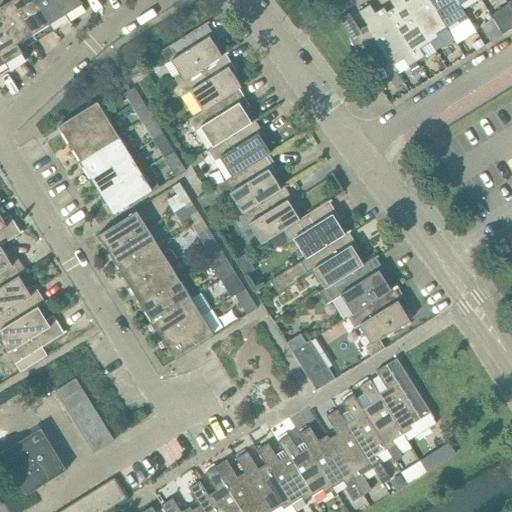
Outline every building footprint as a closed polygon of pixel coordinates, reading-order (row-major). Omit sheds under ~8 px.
[(34,33),(12,0),(11,0),(0,7),(0,18),(0,19),(18,43),(23,40),(27,47),(38,40),(34,33)] [(12,0),(34,33),(39,30),(43,37),(54,30),(50,23),(35,0),(12,0)] [(66,13),(58,0),(35,0),(50,23),(55,20),(60,27),(71,20),(66,13)] [(83,3),(81,0),(58,0),(66,13),(72,10),(76,16),(87,10),(83,3)] [(404,0),(388,0),(394,8),(386,13),(414,58),(416,61),(424,56),(420,49),(431,42),(405,1),(404,0)] [(436,34),(447,27),(430,0),(407,0),(405,1),(431,42),(439,37),(436,34)] [(430,0),(447,27),(458,43),(476,32),(468,19),(459,5),(455,0),(430,0)] [(406,63),(414,58),(386,13),(378,18),(369,4),(358,11),(366,25),(392,66),(403,59),(406,63)] [(491,15),(493,19),(499,29),(502,34),(511,28),(511,10),(508,5),(491,15)] [(348,13),(338,20),(371,74),(382,67),(388,76),(388,77),(396,72),(392,66),(366,25),(359,30),(348,13)] [(0,19),(0,52),(6,62),(12,59),(16,65),(27,59),(23,52),(23,51),(18,43),(0,19)] [(487,37),(499,29),(493,19),(481,27),(487,37)] [(208,21),(158,52),(165,64),(166,63),(171,60),(180,73),(174,77),(173,77),(177,83),(220,55),(212,42),(216,40),(205,24),(208,22),(208,21)] [(480,39),(472,44),(476,51),(484,45),(480,39)] [(202,110),(234,90),(239,86),(231,73),(235,71),(224,54),(227,52),(226,51),(220,55),(177,83),(184,94),(190,90),(202,110)] [(6,62),(0,52),(0,75),(11,69),(6,62)] [(416,62),(409,67),(414,74),(420,70),(416,62)] [(146,79),(137,65),(130,69),(139,83),(146,79)] [(388,76),(387,77),(394,88),(402,83),(396,73),(396,72),(388,77),(388,76)] [(124,93),(131,105),(141,99),(134,87),(124,93)] [(156,96),(152,89),(145,93),(149,100),(156,96)] [(234,90),(202,110),(188,119),(194,130),(201,126),(213,145),(249,122),(242,109),(245,107),(234,90)] [(139,117),(149,111),(141,99),(131,105),(139,117)] [(59,125),(70,144),(108,120),(96,102),(59,125)] [(257,119),(256,117),(249,122),(213,145),(206,149),(213,161),(220,157),(232,176),(264,156),(269,153),(261,140),(264,137),(254,121),(257,119)] [(81,161),(118,137),(108,120),(70,144),(81,161)] [(146,128),(153,140),(163,134),(156,122),(146,128)] [(163,134),(153,140),(164,157),(174,151),(163,134)] [(81,161),(91,178),(129,155),(118,137),(81,161)] [(163,158),(175,177),(186,170),(174,151),(164,157),(163,158)] [(102,196),(140,172),(148,167),(146,164),(141,163),(136,166),(129,155),(91,178),(89,180),(92,186),(95,184),(102,196)] [(232,176),(196,198),(203,209),(230,193),(242,212),(279,188),(272,176),(275,174),(264,156),(232,176)] [(140,172),(102,196),(99,197),(103,204),(106,202),(114,214),(150,191),(151,192),(159,187),(154,179),(147,183),(140,172)] [(286,184),(279,188),(242,212),(243,212),(236,216),(243,227),(249,223),(262,243),(281,231),(299,219),(291,207),(294,205),(284,188),(287,186),(286,184)] [(167,200),(175,212),(185,206),(177,194),(167,200)] [(281,231),(269,239),(274,248),(281,247),(288,242),(294,238),(306,257),(343,234),(335,221),(339,219),(329,203),(332,201),(331,199),(299,219),(281,231)] [(191,202),(185,206),(175,212),(182,224),(199,214),(191,202)] [(103,241),(110,253),(147,229),(136,211),(98,234),(99,235),(96,237),(100,243),(103,241)] [(1,220),(0,217),(0,245),(23,231),(22,230),(19,232),(9,215),(1,220)] [(203,243),(213,237),(202,219),(192,225),(203,243)] [(120,269),(120,270),(158,246),(147,229),(110,253),(120,269)] [(325,288),(362,264),(354,252),(358,250),(348,233),(351,231),(350,230),(343,234),(306,257),(306,258),(270,281),(278,293),(298,281),(297,279),(313,269),(325,288)] [(213,237),(203,243),(210,255),(220,248),(213,237)] [(124,275),(131,287),(169,264),(177,259),(172,250),(164,255),(158,246),(120,270),(120,269),(115,272),(117,276),(121,276),(124,275)] [(0,287),(18,277),(29,270),(28,269),(25,271),(14,254),(7,259),(0,247),(0,287)] [(220,280),(230,274),(234,271),(224,254),(209,263),(220,280)] [(245,254),(235,261),(244,276),(254,269),(245,254)] [(341,294),(353,313),(390,290),(382,277),(385,275),(375,258),(378,256),(377,255),(362,264),(325,288),(319,292),(326,304),(341,294)] [(135,293),(142,305),(180,281),(169,264),(131,287),(132,288),(129,290),(132,295),(135,293)] [(230,274),(220,280),(227,292),(237,286),(230,274)] [(26,289),(18,277),(0,287),(0,330),(38,307),(48,301),(47,300),(44,302),(33,285),(26,289)] [(142,305),(153,322),(190,299),(180,281),(142,305)] [(396,286),(390,290),(353,313),(347,317),(353,328),(360,324),(371,343),(365,347),(371,357),(385,348),(380,340),(409,321),(401,308),(404,306),(394,289),(397,287),(396,286)] [(249,313),(252,312),(257,308),(245,289),(237,294),(249,313)] [(157,328),(163,339),(201,316),(190,299),(153,322),(150,324),(154,330),(157,328)] [(45,320),(38,307),(0,330),(12,349),(7,352),(15,364),(20,372),(47,355),(42,347),(67,332),(66,330),(63,332),(53,315),(45,320)] [(201,316),(163,339),(164,340),(161,342),(164,347),(167,345),(175,358),(212,334),(201,316)] [(301,335),(287,344),(291,351),(306,343),(301,335)] [(306,343),(291,351),(316,390),(335,379),(311,340),(306,343)] [(409,425),(430,412),(397,358),(375,371),(386,389),(379,393),(404,433),(411,429),(409,425)] [(55,391),(61,402),(82,389),(75,378),(55,391)] [(370,379),(359,386),(363,394),(370,404),(362,408),(387,449),(395,461),(403,456),(393,440),(404,433),(379,393),(370,379)] [(61,402),(68,412),(88,399),(82,389),(61,402)] [(353,395),(342,402),(348,411),(353,419),(345,424),(374,469),(383,484),(391,479),(376,455),(387,449),(362,408),(353,395)] [(68,412),(74,422),(94,409),(88,399),(68,412)] [(74,422),(80,432),(101,419),(94,409),(74,422)] [(336,434),(329,439),(364,495),(372,490),(363,475),(374,469),(345,424),(337,410),(326,417),(336,434)] [(80,432),(87,442),(107,430),(101,419),(80,432)] [(309,427),(298,434),(307,448),(332,488),(343,481),(345,484),(347,487),(345,488),(353,502),(364,495),(329,439),(320,444),(309,427)] [(41,428),(1,453),(27,494),(66,470),(41,428)] [(107,430),(87,442),(93,453),(114,440),(107,430)] [(325,492),(332,488),(307,448),(299,453),(288,435),(277,442),(286,456),(311,496),(322,489),(325,492)] [(450,442),(435,451),(443,463),(457,454),(450,442)] [(304,501),(311,496),(286,456),(278,461),(267,443),(256,450),(265,464),(290,504),(302,497),(304,501)] [(435,451),(421,460),(428,472),(443,463),(435,451)] [(283,509),(290,504),(265,464),(257,469),(247,452),(236,459),(244,473),(268,511),(270,511),(281,506),(283,509)] [(268,511),(244,473),(237,477),(226,460),(215,467),(242,511),(268,511)] [(428,472),(421,460),(402,472),(409,484),(428,472)] [(242,511),(215,467),(205,473),(216,490),(209,495),(219,511),(242,511)] [(103,485),(116,505),(126,498),(114,478),(103,485)] [(200,505),(192,510),(193,511),(219,511),(209,495),(200,481),(189,488),(200,505)] [(105,511),(116,505),(103,485),(93,491),(105,511)] [(93,491),(83,497),(91,511),(104,511),(105,511),(93,491)] [(77,511),(91,511),(83,497),(72,504),(77,511)] [(173,498),(161,505),(165,511),(193,511),(192,510),(190,507),(181,511),(173,498)]
